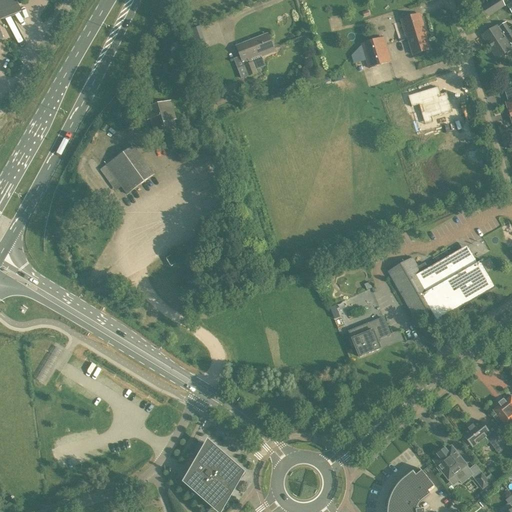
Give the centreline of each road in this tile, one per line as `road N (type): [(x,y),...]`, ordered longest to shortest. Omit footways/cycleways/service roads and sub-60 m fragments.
road 1 (primary): [(0,253),(136,0)]
road 2 (tertiary): [(204,384),(0,256)]
road 3 (tertiary): [(324,466),(511,319)]
road 4 (tertiary): [(0,275),(199,394)]
road 5 (primary): [(105,0),(0,185)]
road 6 (residential): [(511,197),(450,0)]
road 7 (unclassified): [(48,511),(145,476),(199,394)]
road 8 (unclassified): [(0,105),(70,0)]
